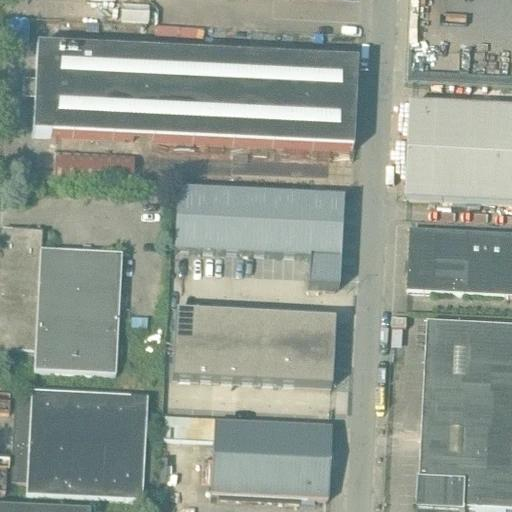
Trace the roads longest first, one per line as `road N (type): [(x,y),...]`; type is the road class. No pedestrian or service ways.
road 1 (unclassified): [(358,511),(384,0)]
road 2 (unknown): [(383,25),(232,0)]
